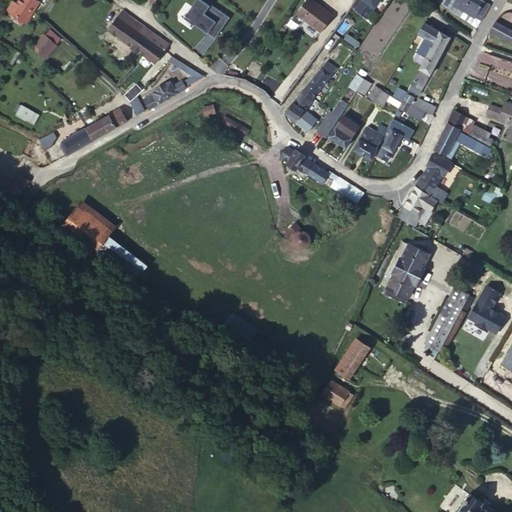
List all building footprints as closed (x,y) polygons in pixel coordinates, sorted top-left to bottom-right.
[(0,0),(18,12),(25,0),(0,0)] [(328,13),(309,0),(298,0),(291,12),(316,29),(328,13)] [(375,0),(356,0),(350,8),(362,18),(375,0)] [(439,0),(450,9),(479,26),(491,2),(488,0),(439,0)] [(147,27),(145,25),(117,3),(103,26),(132,47),(147,27)] [(440,25),(424,16),(418,27),(428,33),(421,44),(428,48),(440,25)] [(52,33),(40,22),(35,27),(48,38),(52,33)] [(486,30),(503,40),(508,32),(491,22),(486,30)] [(450,31),(440,25),(428,48),(409,83),(419,89),(450,31)] [(511,26),(508,32),(503,40),(511,45),(511,26)] [(35,27),(24,39),(36,50),(48,38),(35,27)] [(147,59),(162,37),(147,27),(132,47),(147,59)] [(193,76),(202,73),(166,51),(162,59),(186,72),(175,78),(179,84),(193,76)] [(320,60),(301,85),(311,91),(329,66),(320,60)] [(354,85),(362,74),(355,69),(346,82),(353,86),(354,85)] [(354,85),(361,90),(368,79),(362,74),(354,85)] [(171,88),(179,84),(175,78),(174,76),(165,82),(163,79),(146,87),(148,91),(140,95),(144,103),(171,88)] [(375,82),(368,94),(375,98),(376,97),(383,87),(375,82)] [(301,85),(284,107),(295,116),(312,93),(311,91),(301,85)] [(133,109),(139,105),(130,87),(124,93),(133,109)] [(389,91),(383,87),(376,97),(375,98),(383,103),(389,91)] [(410,99),(413,94),(414,92),(406,87),(402,94),(410,99)] [(401,98),(398,102),(406,106),(410,99),(402,94),(401,98)] [(431,111),(434,105),(413,94),(410,99),(422,105),(431,111)] [(410,99),(406,106),(417,113),(422,105),(410,99)] [(505,122),(511,124),(511,105),(498,99),(495,107),(492,116),(505,122)] [(115,102),(112,103),(82,120),(88,132),(109,121),(120,115),(122,114),(115,102)] [(492,116),(495,107),(483,102),(479,111),(492,116)] [(34,125),(40,113),(21,104),(15,115),(34,125)] [(445,122),(455,127),(462,114),(448,106),(441,120),(445,122)] [(202,115),(208,113),(207,111),(205,107),(199,109),(201,115),(202,115)] [(335,112),(337,109),(332,107),(325,115),(320,112),(312,124),(322,132),(335,112)] [(337,109),(335,112),(338,115),(326,130),(342,140),(349,130),(354,122),(348,118),(350,115),(339,107),(337,109)] [(244,128),(217,116),(213,123),(241,135),(242,133),(244,128)] [(376,125),(364,118),(351,142),(367,151),(376,136),(386,119),(382,116),(376,125)] [(53,140),(57,149),(62,146),(88,132),(82,120),(56,134),(53,140)] [(402,128),(392,122),(376,148),(387,155),(402,128)] [(464,144),(468,137),(454,130),(455,127),(445,122),(432,149),(443,155),(452,138),(464,144)] [(510,142),(511,136),(511,124),(505,122),(499,137),(510,142)] [(357,197),(361,192),(330,171),(328,173),(304,157),(306,154),(296,148),(295,150),(287,144),(280,154),(288,161),(286,163),(296,170),(298,167),(320,183),(324,178),(331,183),(332,180),(357,197)] [(426,164),(437,171),(443,174),(449,161),(430,152),(424,163),(426,164)] [(414,186),(426,193),(437,171),(426,164),(414,186)] [(0,195),(4,198),(15,181),(5,175),(0,182),(0,195)] [(324,178),(320,183),(353,204),(354,203),(329,185),(331,183),(324,178)] [(354,203),(357,197),(332,180),(331,183),(329,185),(354,203)] [(414,186),(412,188),(402,206),(415,213),(426,193),(414,186)] [(402,206),(395,218),(408,225),(415,213),(402,206)] [(100,251),(105,243),(110,236),(74,211),(63,226),(100,251)] [(283,228),(297,242),(297,238),(298,236),(299,234),(301,232),(302,232),(303,231),(292,219),(283,228)] [(148,266),(110,236),(105,243),(100,251),(63,226),(57,237),(134,285),(138,280),(148,266)] [(297,238),(297,242),(298,244),(300,247),(303,248),(307,248),(309,247),(311,245),(313,242),(313,239),(312,236),(310,234),(308,232),(306,231),(303,231),(302,232),(301,232),(299,234),(298,236),(297,238)] [(383,287),(402,297),(410,282),(412,284),(419,271),(416,268),(425,254),(419,250),(421,247),(412,242),(410,245),(406,242),(399,256),(397,255),(387,271),(390,273),(383,287)] [(138,280),(177,308),(187,294),(148,266),(138,280)] [(443,348),(468,291),(453,284),(427,342),(443,348)] [(505,294),(492,287),(473,319),(481,323),(480,326),(492,333),(493,330),(501,335),(510,319),(496,310),(505,294)] [(187,294),(177,308),(175,310),(192,322),(204,306),(187,294)] [(204,306),(192,322),(202,329),(206,324),(212,329),(220,317),(204,306)] [(220,334),(269,364),(273,358),(312,383),(317,376),(278,350),(282,343),(233,313),(220,334)] [(368,347),(355,339),(336,370),(349,378),(368,347)] [(332,380),(322,395),(339,407),(339,406),(348,394),(349,392),(332,380)] [(348,394),(339,406),(343,409),(352,396),(348,394)] [(478,511),(481,508),(466,499),(456,511),(478,511)]
